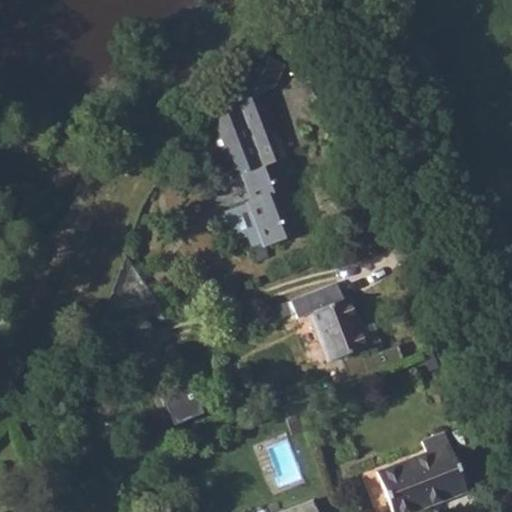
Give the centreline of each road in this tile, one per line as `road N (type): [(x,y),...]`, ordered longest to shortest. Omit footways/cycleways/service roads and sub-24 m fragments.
road 1 (residential): [(288,0),(388,231),(511,467)]
road 2 (track): [(0,347),(241,13),(264,0)]
